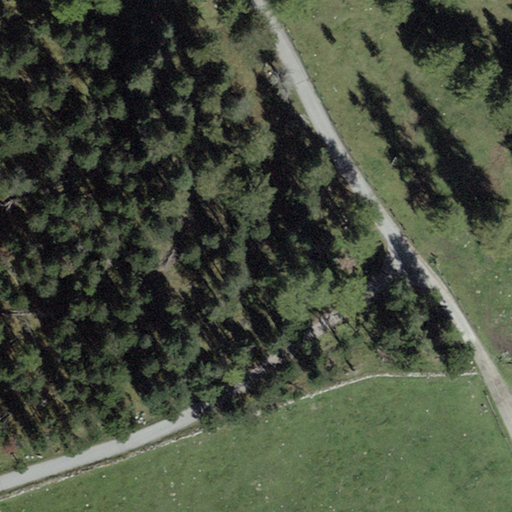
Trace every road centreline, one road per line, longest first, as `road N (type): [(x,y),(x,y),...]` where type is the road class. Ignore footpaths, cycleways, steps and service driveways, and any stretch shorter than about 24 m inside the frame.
road 1 (track): [(412,259),(180,421),(0,486)]
road 2 (track): [(254,0),(305,75),(368,201),(412,259)]
road 3 (track): [(447,305),(511,416)]
